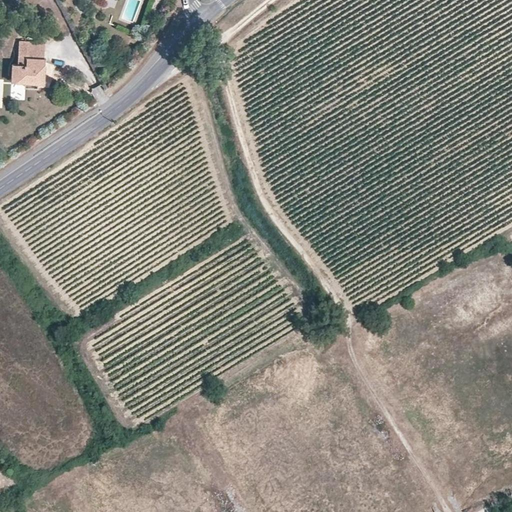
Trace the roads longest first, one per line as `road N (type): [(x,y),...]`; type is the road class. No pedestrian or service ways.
road 1 (track): [(447,511),(358,370),(342,310),(259,193),(227,89),(221,37),(199,20)]
road 2 (residential): [(199,20),(140,87),(0,188)]
